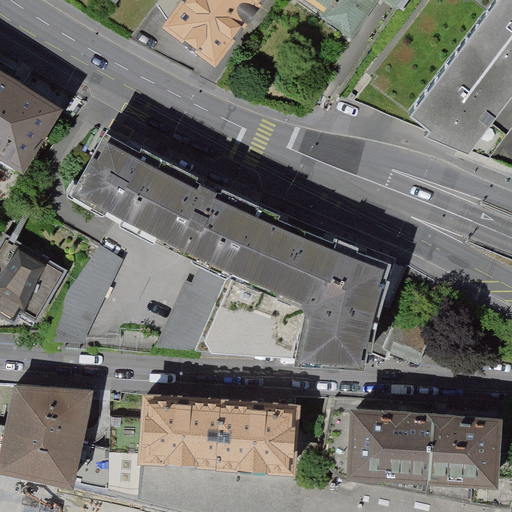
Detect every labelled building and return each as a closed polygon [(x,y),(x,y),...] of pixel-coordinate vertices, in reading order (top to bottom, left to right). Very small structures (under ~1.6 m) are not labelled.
[(261,0),(184,0),(168,22),(219,59),(261,0)] [(398,12),(406,0),(314,0),(328,9),(321,18),(353,40),(381,0),(398,12)] [(472,147),(511,95),(511,0),(496,0),(413,110),(432,126),(427,131),(472,147)] [(0,155),(20,168),(56,109),(0,74),(0,155)] [(178,251),(208,189),(199,184),(196,189),(103,140),(92,159),(88,156),(78,173),(83,176),(72,196),(178,251)] [(215,198),(217,193),(208,189),(178,251),(205,263),(282,298),(307,238),(215,198)] [(69,272),(5,235),(0,243),(0,317),(15,326),(21,316),(37,325),(69,272)] [(307,238),(282,298),(304,307),(310,322),(302,359),(365,360),(367,353),(371,353),(377,320),(387,287),(383,285),(388,270),(307,238)] [(124,263),(103,251),(71,293),(51,342),(85,342),(124,263)] [(156,349),(302,359),(310,322),(304,307),(282,298),(205,263),(195,286),(187,283),(156,349)] [(385,349),(422,366),(437,333),(400,316),(385,349)] [(150,407),(147,456),(217,460),(219,400),(151,396),(150,407)] [(89,406),(18,397),(11,431),(3,468),(75,484),(83,434),(89,406)] [(219,400),(217,460),(297,465),(301,405),(219,400)] [(75,484),(143,496),(147,456),(150,407),(120,405),(118,441),(83,434),(75,484)] [(423,488),(427,424),(357,419),(353,484),(423,488)] [(498,493),(502,428),(427,424),(423,488),(498,493)] [(217,460),(147,456),(143,496),(220,511),(293,511),(296,490),(297,465),(217,460)] [(511,511),(511,508),(296,490),(293,511),(511,511)]
